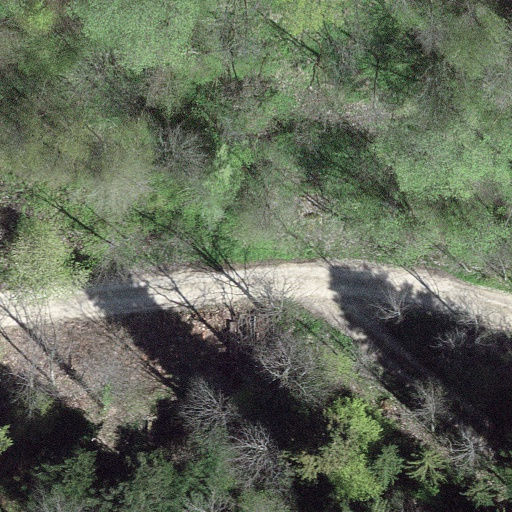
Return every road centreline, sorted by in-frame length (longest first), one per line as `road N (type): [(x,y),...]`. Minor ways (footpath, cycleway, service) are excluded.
road 1 (track): [(0,332),(141,299),(306,279),(511,312)]
road 2 (track): [(306,279),(457,405),(511,462)]
